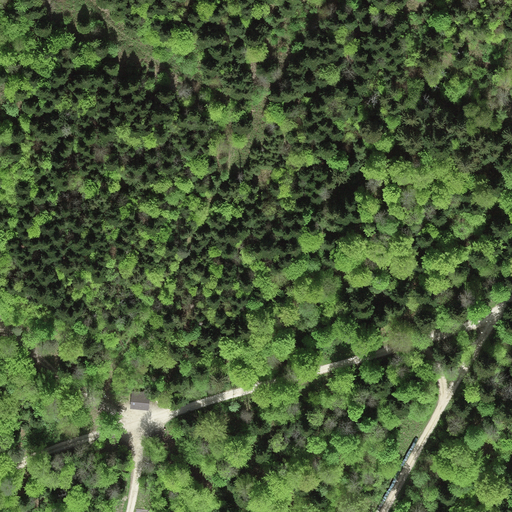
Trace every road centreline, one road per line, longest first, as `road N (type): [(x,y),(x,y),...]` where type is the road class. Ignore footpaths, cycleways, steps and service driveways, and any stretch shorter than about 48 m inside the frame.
road 1 (track): [(493,319),(141,420)]
road 2 (track): [(53,0),(207,84),(230,120),(229,170)]
road 3 (track): [(110,404),(110,378),(229,170)]
road 4 (track): [(493,319),(385,511)]
road 5 (track): [(118,423),(110,404),(85,396),(0,323)]
road 6 (track): [(141,420),(0,475)]
